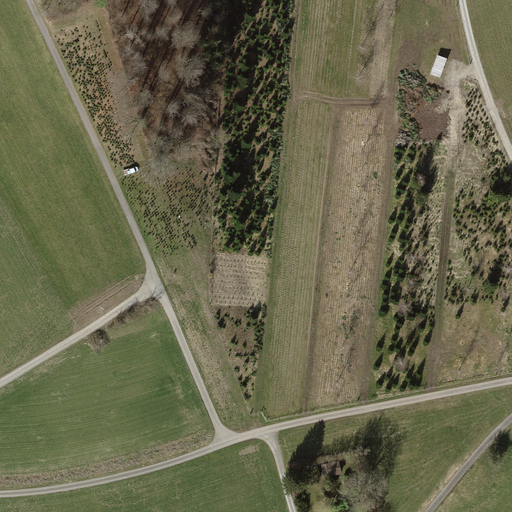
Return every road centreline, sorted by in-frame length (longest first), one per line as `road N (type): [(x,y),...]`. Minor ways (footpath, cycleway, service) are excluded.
road 1 (unclassified): [(511,381),(296,422),(120,477),(0,495)]
road 2 (track): [(0,386),(159,285)]
road 3 (track): [(462,0),(511,154)]
road 4 (unclassified): [(430,511),(511,417)]
